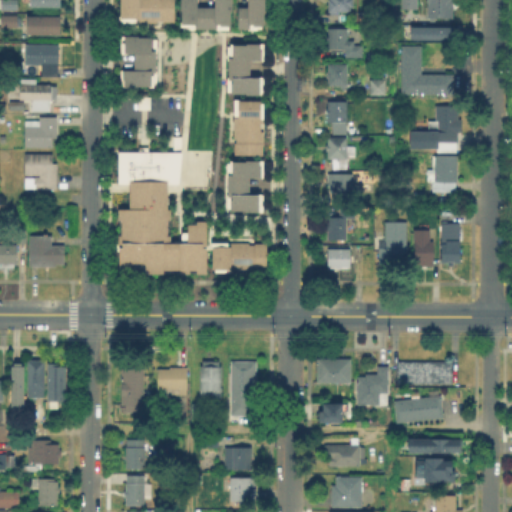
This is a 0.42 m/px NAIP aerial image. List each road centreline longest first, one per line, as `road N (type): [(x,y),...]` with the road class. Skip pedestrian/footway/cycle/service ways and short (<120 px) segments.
road 1 (residential): [(289,511),(291,0)]
road 2 (residential): [(492,319),(493,0)]
road 3 (residential): [(90,315),(92,38)]
road 4 (residential): [(88,511),(90,315)]
road 5 (residential): [(489,511),(492,319)]
road 6 (tertiary): [(191,315),(0,314)]
